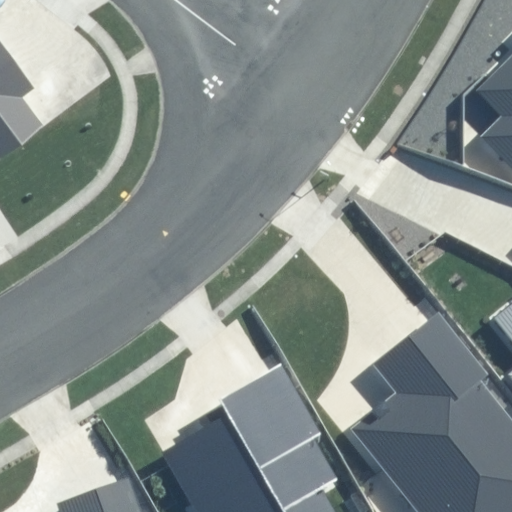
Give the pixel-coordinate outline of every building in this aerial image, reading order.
[(0,158),(44,126),(22,95),(32,87),(0,43),(0,158)] [(511,52),(475,88),(503,116),(484,134),(511,162),(511,52)] [(511,304),(494,319),(511,340),(511,373),(510,375),(511,378),(511,304)] [(437,315),(374,366),(396,393),(352,429),(419,511),(511,511),(511,425),(476,381),(484,374),(437,315)] [(320,433),(281,366),(223,399),(233,416),(166,455),(199,511),(333,511),(321,491),(339,480),(313,437),(320,433)] [(138,511),(126,478),(55,503),(57,511),(138,511)]
